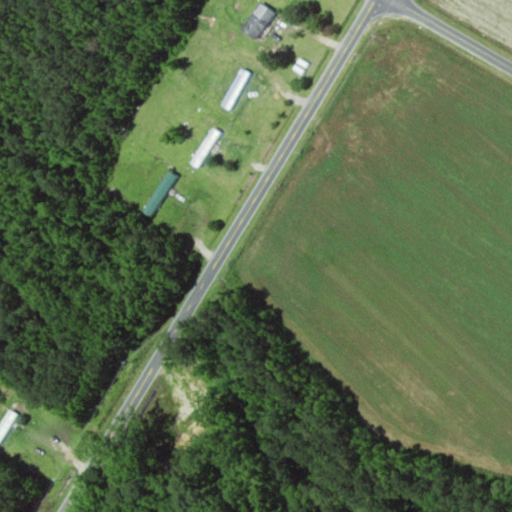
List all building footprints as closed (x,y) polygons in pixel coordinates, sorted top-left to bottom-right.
[(280,5),(273,0),(261,0),(241,30),(256,41),(280,5)] [(230,104),(252,74),(236,63),(215,93),(230,104)] [(222,136),(212,130),(190,166),(200,172),(222,136)] [(152,221),(179,179),(169,173),(142,214),(152,221)] [(0,445),(19,419),(8,412),(0,423),(0,445)]
